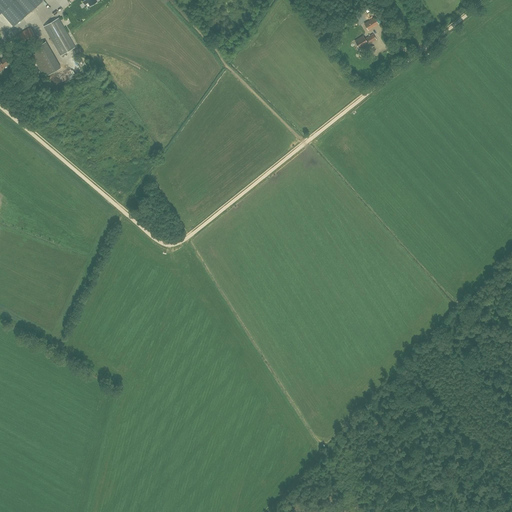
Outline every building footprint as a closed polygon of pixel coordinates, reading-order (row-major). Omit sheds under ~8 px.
[(0,0),(0,13),(1,12),(13,26),(42,0),(0,0)] [(368,31),(379,24),(374,17),(364,24),(368,31)] [(44,26),(48,34),(60,56),(75,47),(59,19),(44,26)] [(23,47),(37,39),(30,27),(16,36),(23,47)] [(367,44),(368,45),(377,39),(373,33),(364,38),(363,36),(355,41),(360,48),(367,44)] [(30,50),(45,76),(62,66),(47,40),(30,50)] [(0,69),(1,70),(9,63),(4,58),(1,61),(0,59),(0,69)]
